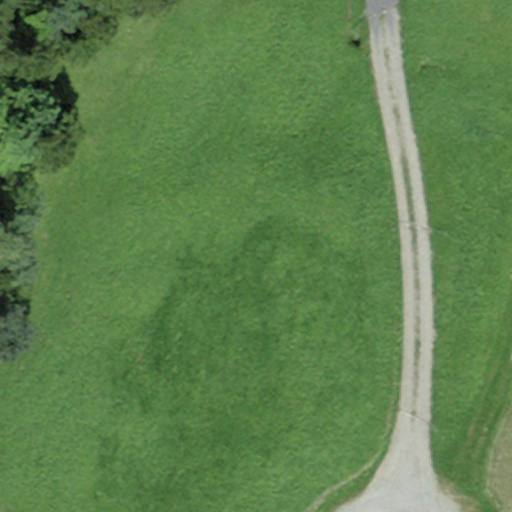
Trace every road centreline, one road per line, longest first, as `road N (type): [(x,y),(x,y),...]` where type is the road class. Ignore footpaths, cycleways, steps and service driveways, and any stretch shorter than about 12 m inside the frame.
road 1 (track): [(382,0),(418,294),(412,414),(396,511)]
road 2 (track): [(445,511),(511,350)]
